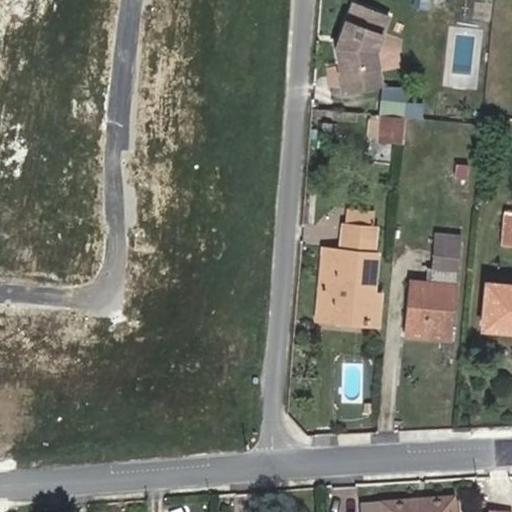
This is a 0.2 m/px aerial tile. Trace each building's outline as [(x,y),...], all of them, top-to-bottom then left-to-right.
[(334,44),(339,88),(377,84),(373,50),(388,17),(353,1),(334,44)] [(382,117),(381,121),(379,138),(391,140),(394,117),(382,117)] [(407,119),(394,117),(391,140),(404,141),(407,119)] [(381,121),(368,119),(366,137),(379,138),(381,121)] [(346,209),(344,226),(376,229),(377,213),(346,209)] [(511,214),(503,214),(500,242),(511,243),(511,214)] [(325,248),(321,292),(318,317),(376,323),(379,294),(372,293),(375,253),(373,253),(376,229),(344,226),(342,250),(339,250),(325,248)] [(435,239),(434,246),(458,247),(459,241),(435,239)] [(434,246),(432,268),(454,271),(457,272),(458,247),(434,246)] [(427,268),(425,284),(453,286),(454,271),(432,268),(427,268)] [(453,286),(425,284),(411,282),(407,327),(450,331),(454,286),(453,286)] [(511,285),(487,283),(483,327),(511,329),(511,285)] [(450,331),(407,327),(406,334),(449,339),(450,331)] [(450,511),(450,500),(382,505),(360,507),(360,511),(450,511)]
